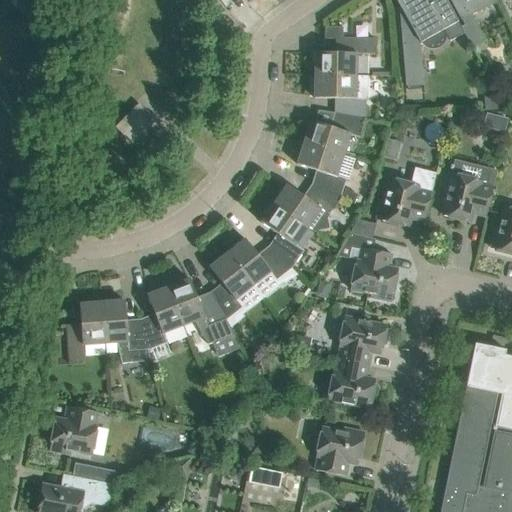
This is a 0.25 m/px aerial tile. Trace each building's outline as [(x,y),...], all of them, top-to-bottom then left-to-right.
[(395,0),(399,6),(405,87),(423,85),(420,43),(444,30),(451,42),(465,34),(461,27),(445,0),(395,0)] [(450,0),(465,26),(461,28),(465,34),(472,47),(485,40),(472,15),(497,3),(495,0),(450,0)] [(324,27),(324,39),(335,39),(343,39),(343,27),(324,27)] [(315,53),(314,76),(356,76),(356,73),(356,55),(374,55),(374,40),(343,39),(335,39),(335,40),(340,41),(340,53),(335,53),(315,53)] [(314,76),(314,99),(334,99),(340,99),(339,114),(365,119),(366,98),(369,98),(369,77),(356,76),(314,76)] [(498,96),(485,97),(485,110),(498,109),(498,96)] [(115,128),(131,144),(136,141),(140,137),(144,133),(148,129),(152,125),(155,120),(139,104),(115,128)] [(311,121),(304,143),(343,156),(350,135),(359,138),(365,119),(339,114),(334,113),(334,114),(339,115),(335,129),(330,128),(311,121)] [(490,115),(488,120),(492,128),(506,132),(509,119),(490,115)] [(304,143),(297,165),(316,171),(321,173),(316,187),(311,185),(316,188),(340,199),(346,179),(349,178),(355,160),(343,156),(304,143)] [(376,219),(406,227),(409,227),(410,225),(411,219),(424,222),(436,174),(415,168),(410,185),(390,180),(384,201),(381,200),(376,219)] [(464,221),(468,222),(471,222),(471,220),(473,214),(486,217),(493,186),(480,183),(481,182),(448,174),(443,193),(447,194),(442,215),(464,221)] [(287,185),(274,204),(308,228),(316,233),(318,230),(329,228),(327,218),(340,199),(316,188),(308,200),(303,197),(287,185)] [(346,190),(341,199),(354,206),(359,197),(346,190)] [(274,204),(261,223),(277,234),(282,237),(273,250),(269,246),(269,247),(273,250),(292,268),(304,251),(295,245),(308,228),(274,204)] [(511,253),(511,210),(504,208),(498,229),(495,228),(490,248),(511,253)] [(351,233),(372,239),(376,225),(358,220),(351,233)] [(375,239),(372,239),(351,233),(338,256),(349,257),(352,246),(360,248),(357,261),(356,261),(350,290),(371,295),(371,298),(391,302),(396,276),(397,272),(397,269),(389,268),(392,255),(373,251),(375,239)] [(245,240),(227,254),(253,286),(269,273),(276,281),(292,268),(273,250),(261,260),(257,255),(245,240)] [(227,254),(209,268),(222,284),(225,288),(213,297),(211,292),(210,293),(213,298),(226,320),(242,308),(236,300),(253,286),(227,254)] [(189,279),(168,288),(183,326),(195,322),(208,345),(212,343),(234,335),(235,335),(231,329),(226,320),(213,298),(199,303),(197,298),(189,279)] [(141,320),(140,320),(141,325),(147,351),(167,343),(163,334),(183,326),(168,288),(147,296),(154,315),(156,320),(142,325),(141,320)] [(125,301),(102,303),(105,344),(117,343),(121,363),(150,360),(147,351),(141,325),(126,326),(126,321),(125,301)] [(105,344),(102,303),(79,304),(81,330),(68,331),(68,325),(66,325),(69,365),(85,364),(83,346),(105,344)] [(381,349),(386,326),(345,317),(339,347),(340,347),(337,359),(369,366),(371,353),(377,354),(380,355),(380,352),(381,349)] [(282,333),(280,347),(293,349),(296,336),(282,333)] [(492,336),(490,347),(506,350),(508,339),(492,336)] [(506,351),(475,344),(440,511),(511,511),(511,357),(505,356),(506,351)] [(369,366),(337,359),(335,372),(334,371),(328,401),(369,409),(373,386),(374,382),(375,380),(372,379),(366,378),(369,366)] [(256,376),(247,383),(254,393),(264,387),(256,376)] [(218,390),(214,396),(215,400),(219,404),(224,403),(227,399),(227,394),(223,390),(218,390)] [(50,452),(70,455),(70,452),(91,456),(97,426),(96,426),(98,413),(67,407),(64,420),(56,418),(50,452)] [(150,408),(147,418),(159,421),(161,411),(150,408)] [(349,464),(354,465),(357,465),(357,463),(358,459),(364,433),(344,429),(343,432),(322,428),(316,457),(317,457),(314,470),(346,477),(349,464)] [(230,429),(215,432),(218,449),(233,446),(230,429)] [(190,459),(169,463),(169,464),(186,480),(190,459)] [(72,476),(100,481),(102,469),(75,464),(72,476)] [(254,467),(251,479),(265,482),(268,470),(254,467)] [(112,485),(72,477),(70,490),(43,485),(37,511),(79,511),(80,510),(82,510),(91,504),(108,508),(112,485)] [(308,478),(306,487),(319,490),(320,481),(308,478)]
